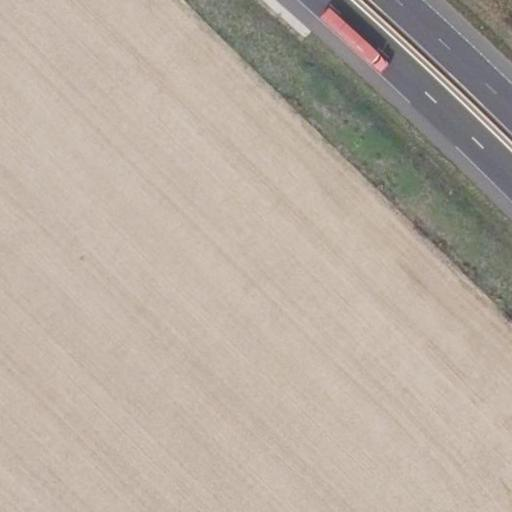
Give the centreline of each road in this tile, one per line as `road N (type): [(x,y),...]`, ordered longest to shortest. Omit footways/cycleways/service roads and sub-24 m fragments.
road 1 (motorway): [(331,0),(511,165)]
road 2 (motorway): [(511,108),(401,0)]
